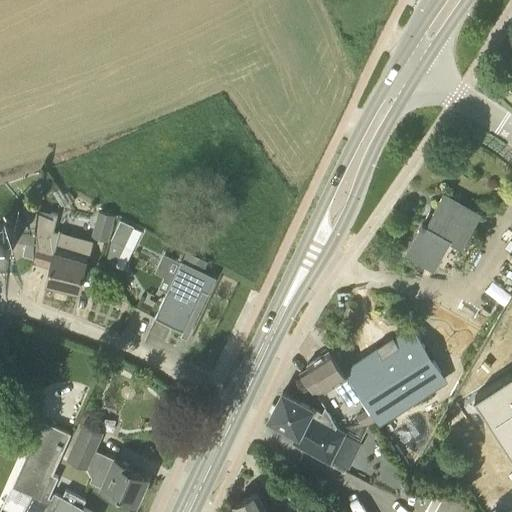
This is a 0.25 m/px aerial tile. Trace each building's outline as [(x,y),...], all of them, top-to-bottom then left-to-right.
[(407,250),(448,272),(480,213),(443,193),(427,223),(422,221),(407,250)] [(37,253),(25,250),(22,261),(50,267),(46,281),(80,289),(86,260),(90,240),(54,232),(58,214),(22,206),(27,231),(27,232),(34,231),(37,250),(37,253)] [(99,210),(94,233),(108,236),(113,213),(99,210)] [(121,218),(111,238),(125,245),(134,225),(121,218)] [(13,231),(13,230),(11,228),(10,227),(9,226),(6,225),(4,225),(1,224),(0,224),(0,254),(1,254),(4,254),(6,254),(8,253),(9,252),(11,251),(13,249),(13,248),(14,247),(15,246),(16,243),(16,241),(16,239),(16,238),(16,237),(15,236),(15,233),(13,231)] [(37,253),(37,250),(34,231),(27,232),(27,231),(10,227),(11,228),(13,230),(14,231),(15,233),(15,234),(16,235),(16,237),(17,239),(16,242),(16,243),(15,246),(13,248),(25,250),(37,253)] [(155,316),(184,329),(203,289),(209,291),(216,276),(182,259),(155,316)] [(361,396),(378,423),(446,378),(413,327),(345,371),(361,396)] [(333,384),(347,405),(361,396),(345,371),(329,348),(307,363),(309,365),(299,372),(317,395),(333,384)] [(511,364),(470,390),(511,453),(511,364)] [(337,424),(334,419),(326,406),(325,406),(322,411),(283,390),(271,414),(272,417),(326,446),(337,424)] [(376,420),(366,408),(354,415),(360,424),(376,420)] [(87,465),(93,475),(90,480),(136,501),(147,475),(130,467),(131,464),(115,457),(94,448),(103,429),(84,421),(68,457),(87,465)] [(284,511),(283,510),(280,511),(269,511),(258,490),(235,503),(239,511),(284,511)] [(46,511),(93,511),(56,493),(46,511)]
